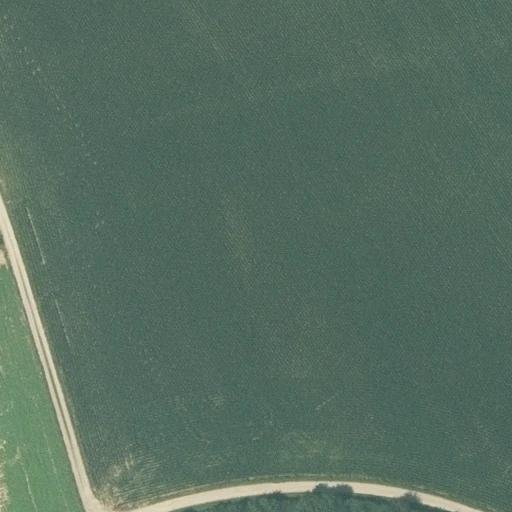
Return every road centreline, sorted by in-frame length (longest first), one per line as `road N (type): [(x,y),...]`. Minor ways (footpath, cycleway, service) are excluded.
road 1 (track): [(462,511),(344,488),(248,492),(156,511)]
road 2 (track): [(91,511),(0,216)]
